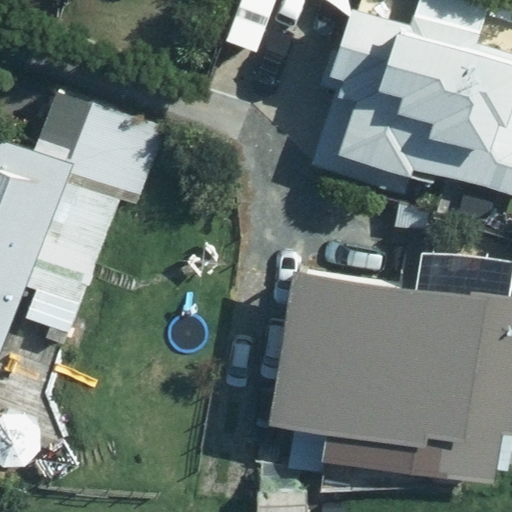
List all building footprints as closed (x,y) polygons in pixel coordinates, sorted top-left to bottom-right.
[(511,57),(363,0),(347,0),(290,149),(406,194),(419,162),(511,197),(511,57)] [(71,165),(25,287),(37,291),(27,318),(51,326),(47,338),(64,344),(120,198),(136,205),(166,126),(61,87),(33,151),(71,165)] [(0,353),(25,287),(71,165),(33,151),(0,138),(0,353)] [(511,291),(486,288),(285,261),(264,414),(422,435),(418,458),(511,470),(511,291)] [(235,283),(193,280),(187,368),(228,371),(235,283)] [(312,511),(313,485),(259,482),(257,511),(312,511)]
